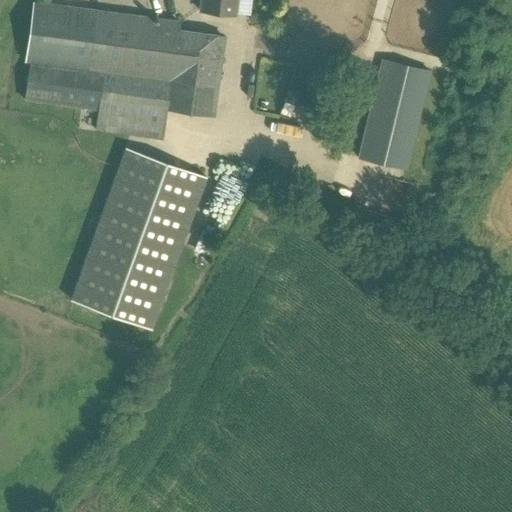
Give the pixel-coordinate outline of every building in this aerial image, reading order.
[(236,15),(237,0),(201,0),(200,11),(236,15)] [(213,117),(223,38),(178,32),(179,23),(33,3),(24,63),(30,63),(25,101),(98,111),(95,130),(163,139),(166,110),(213,117)] [(406,170),(429,72),(382,61),(359,159),(406,170)] [(287,89),(283,100),(298,106),(303,95),(287,89)] [(152,329),(206,177),(123,148),(69,300),(152,329)] [(232,234),(239,221),(225,213),(218,225),(232,234)]
